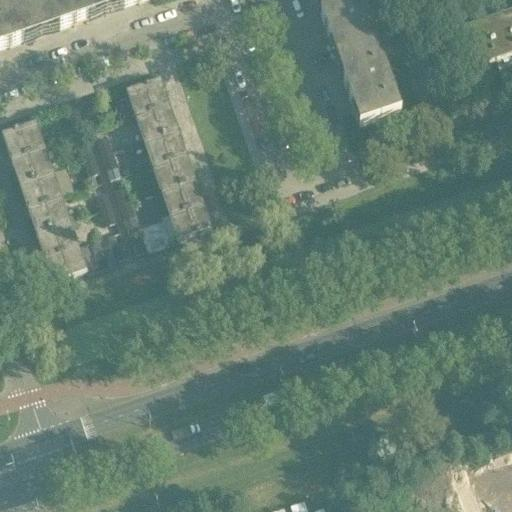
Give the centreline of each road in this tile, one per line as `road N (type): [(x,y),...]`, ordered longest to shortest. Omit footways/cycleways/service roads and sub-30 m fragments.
road 1 (tertiary): [(511,283),(0,458)]
road 2 (tertiary): [(0,500),(511,328)]
road 3 (residential): [(281,0),(330,143),(328,182),(306,189),(281,177),(225,13)]
road 4 (residential): [(0,89),(225,13)]
